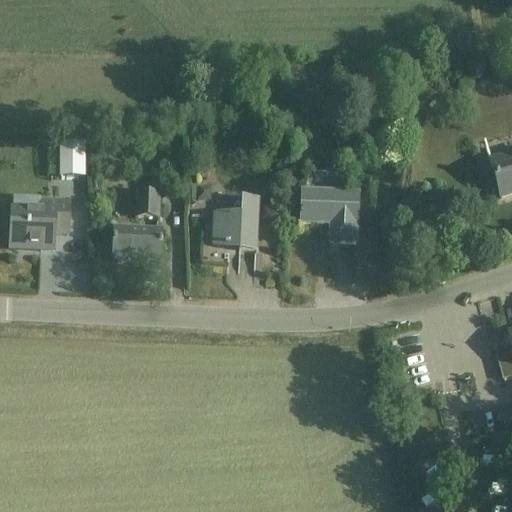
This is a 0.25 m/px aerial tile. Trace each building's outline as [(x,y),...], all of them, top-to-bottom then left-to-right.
[(85,147),(60,148),(60,181),(85,181),(85,147)] [(511,163),(491,169),(495,181),(500,200),(511,197),(511,163)] [(302,195),(301,207),(300,227),(331,229),(330,247),(355,248),(358,198),(302,195)] [(157,199),(137,199),(136,222),(157,223),(157,199)] [(12,213),(11,228),(10,248),(40,249),(40,253),(54,253),(55,233),(68,234),(69,207),(44,206),(44,214),(12,213)] [(257,212),(240,212),(240,219),(214,218),(213,247),(225,247),(225,249),(229,249),(229,247),(239,248),(239,254),(256,255),(257,212)] [(114,234),(114,240),(113,260),(161,262),(162,236),(114,234)] [(510,348),(495,352),(503,383),(511,380),(511,336),(507,338),(510,348)]
